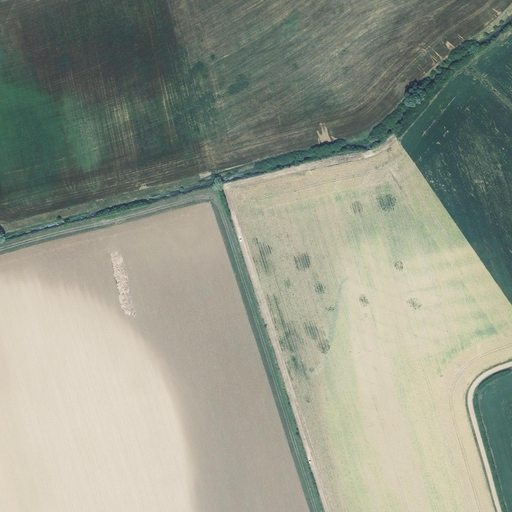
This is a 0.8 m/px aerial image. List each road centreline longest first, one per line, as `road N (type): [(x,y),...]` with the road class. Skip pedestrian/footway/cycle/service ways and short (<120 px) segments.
road 1 (track): [(0,253),(208,198)]
road 2 (track): [(499,511),(470,397),(487,374),(511,365)]
